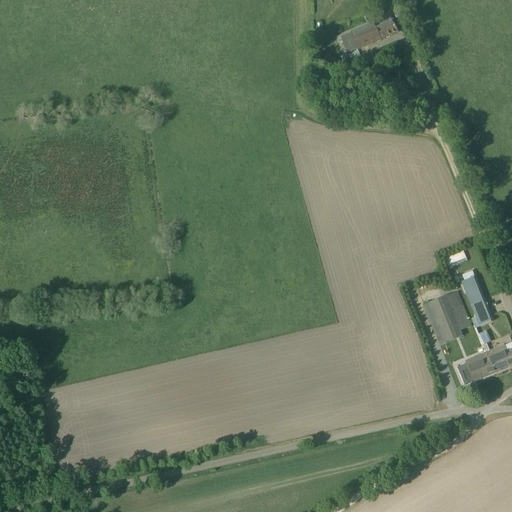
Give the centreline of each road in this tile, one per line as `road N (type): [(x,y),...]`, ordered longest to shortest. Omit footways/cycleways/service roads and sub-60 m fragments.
road 1 (unclassified): [(12,511),(483,410)]
road 2 (track): [(511,306),(434,123)]
road 3 (unclassified): [(483,410),(448,447),(387,475),(335,511)]
